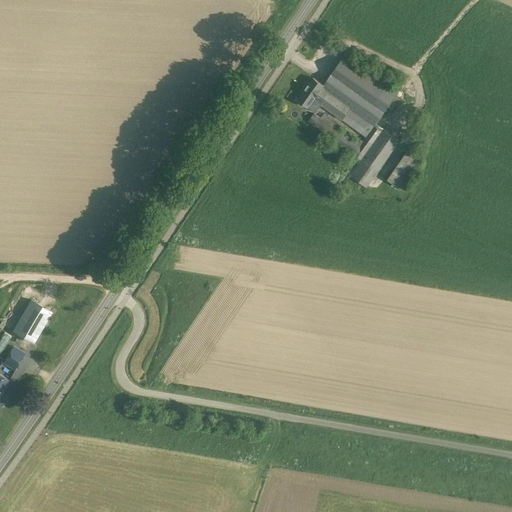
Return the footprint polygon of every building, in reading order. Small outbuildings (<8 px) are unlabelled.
[(298,100),(314,111),(320,103),(366,136),(363,140),(324,112),(320,117),(314,112),(307,122),(360,160),(349,176),(366,188),(400,140),(375,124),(400,88),(347,51),(323,84),(313,77),(298,100)] [(387,179),(404,191),(423,164),(405,152),(387,179)] [(14,333),(34,347),(54,316),(34,303),(14,333)] [(14,346),(4,362),(15,368),(25,352),(14,346)] [(0,373),(0,396),(10,380),(0,373)]
